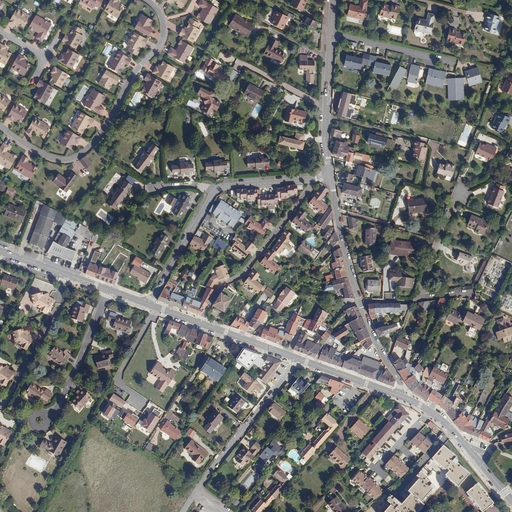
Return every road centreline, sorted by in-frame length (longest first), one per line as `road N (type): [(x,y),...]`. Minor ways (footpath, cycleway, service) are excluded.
road 1 (residential): [(145,0),(160,14),(164,35),(84,151),(46,156),(0,124)]
road 2 (residential): [(316,179),(242,274),(222,284),(199,322)]
road 3 (residential): [(299,359),(196,489)]
road 4 (tertiary): [(0,251),(149,304)]
road 5 (residential): [(149,304),(214,192)]
road 6 (residential): [(456,62),(330,33)]
road 7 (residential): [(360,302),(330,178)]
